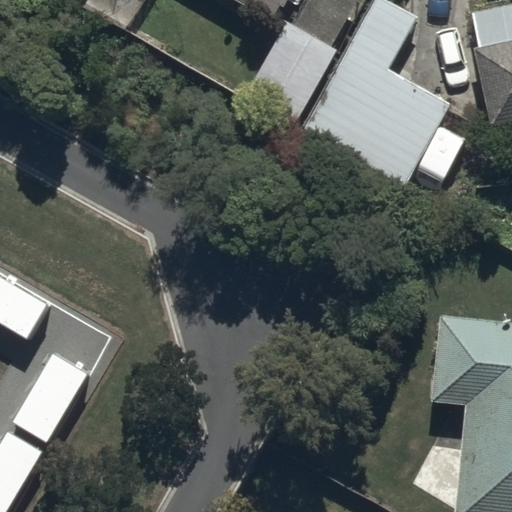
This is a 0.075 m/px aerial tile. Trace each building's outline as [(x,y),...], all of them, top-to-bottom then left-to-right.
[(297,113),(338,40),(334,38),(355,0),(305,0),(298,13),(291,9),(248,85),(297,113)] [(423,9),(407,0),(370,0),(304,121),(410,179),(456,95),(394,61),(423,9)] [(497,114),(511,110),(511,0),(495,0),(474,5),(497,114)] [(48,301),(0,273),(0,318),(29,335),(48,301)] [(511,511),(511,313),(445,309),(439,390),(472,393),(464,511),(477,511),(511,511)] [(87,374),(54,355),(13,424),(46,443),(87,374)] [(6,511),(44,448),(11,429),(0,447),(0,511),(6,511)]
